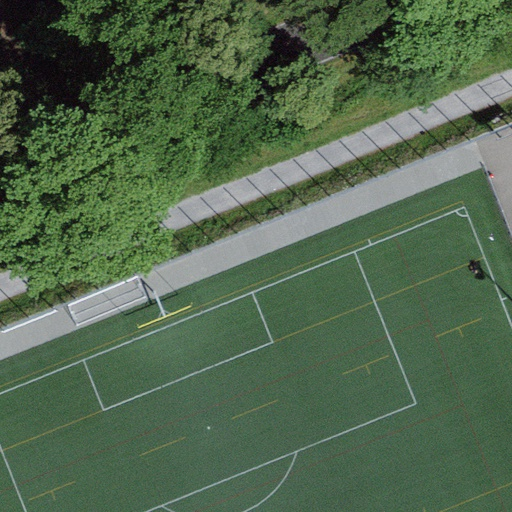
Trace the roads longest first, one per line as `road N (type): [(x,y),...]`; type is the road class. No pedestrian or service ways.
road 1 (track): [(0,286),(511,82)]
road 2 (tertiary): [(397,0),(0,162)]
